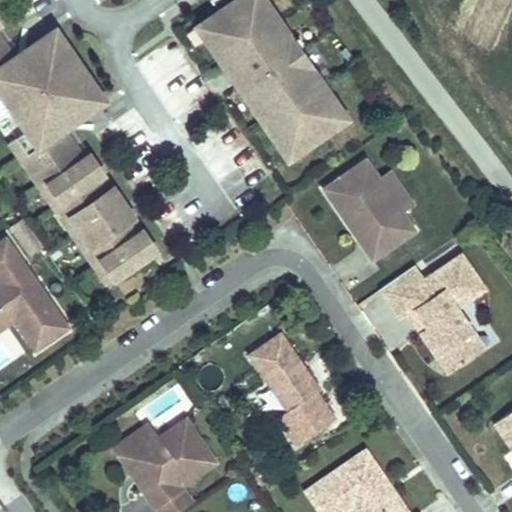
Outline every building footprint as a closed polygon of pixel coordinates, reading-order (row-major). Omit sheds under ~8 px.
[(219,0),(220,1),(203,13),(213,28),(207,32),(226,59),(232,55),(255,89),(250,93),(278,136),(284,132),(294,147),(343,113),(331,96),(336,92),(315,61),(309,65),(285,29),(290,25),(273,0),(219,0)] [(213,28),(203,13),(197,17),(207,32),(213,28)] [(70,125),(60,110),(72,102),(101,81),(64,28),(23,56),(0,23),(0,82),(2,82),(28,120),(11,132),(34,164),(40,160),(63,193),(102,250),(115,269),(151,244),(129,212),(135,207),(114,176),(107,180),(70,125)] [(315,61),(290,25),(285,29),(309,65),(315,61)] [(232,55),(226,59),(250,93),(255,89),(232,55)] [(348,110),(336,92),(331,96),(343,113),(348,110)] [(284,132),(278,136),(289,150),(294,147),(284,132)] [(368,152),(327,180),(347,209),(354,204),(371,229),(364,234),(374,249),(412,223),(405,213),(406,208),(403,203),(381,170),(368,152)] [(40,160),(34,164),(43,177),(56,197),(76,226),(95,253),(109,273),(115,269),(102,250),(63,193),(40,160)] [(391,163),(381,170),(403,203),(413,196),(391,163)] [(347,209),(364,234),(371,229),(354,204),(347,209)] [(415,221),(406,208),(405,213),(412,223),(415,221)] [(0,297),(4,295),(9,296),(15,304),(14,310),(35,341),(71,317),(43,277),(33,283),(20,263),(30,257),(8,224),(0,229),(0,297)] [(417,257),(383,280),(403,309),(410,305),(417,300),(428,318),(421,322),(450,365),(472,350),(461,333),(474,324),(458,300),(486,281),(463,247),(427,271),(417,257)] [(43,277),(30,257),(20,263),(33,283),(43,277)] [(0,319),(14,310),(15,304),(9,296),(4,295),(0,297),(0,319)] [(417,300),(410,305),(421,322),(428,318),(417,300)] [(247,346),(285,403),(321,379),(282,322),(247,346)] [(474,324),(461,333),(472,350),(485,341),(474,324)] [(511,402),(495,414),(511,439),(511,402)] [(130,435),(130,446),(150,475),(143,480),(154,496),(183,476),(181,474),(216,451),(186,407),(159,425),(154,418),(130,435)] [(113,436),(143,480),(150,475),(130,446),(130,435),(154,418),(149,411),(113,436)] [(365,441),(305,482),(326,511),(337,511),(354,500),(362,511),(422,511),(418,505),(412,509),(394,482),(389,485),(383,475),(387,472),(365,441)] [(394,482),(387,472),(383,475),(389,485),(394,482)] [(154,496),(164,511),(192,491),(183,476),(154,496)]
